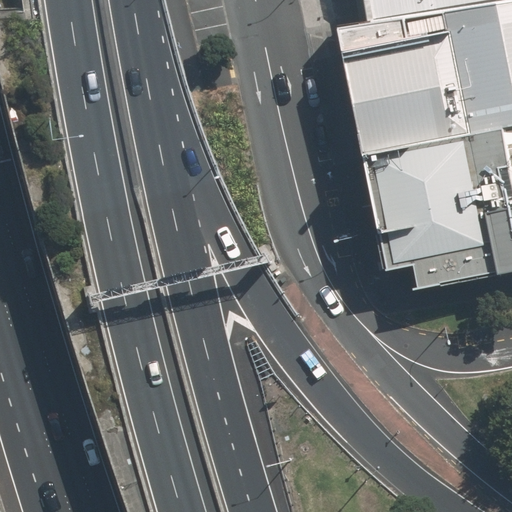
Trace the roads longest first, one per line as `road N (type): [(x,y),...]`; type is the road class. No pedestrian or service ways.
road 1 (motorway): [(134,0),(217,235),(328,393),(387,454),(462,511)]
road 2 (motorway): [(132,0),(170,222),(251,511)]
road 3 (motorway): [(65,0),(102,198),(182,511)]
road 4 (residential): [(257,0),(311,234),(336,293),(378,346)]
road 5 (motorway): [(95,511),(0,200)]
road 6 (residential): [(378,346),(511,488)]
road 7 (residential): [(378,346),(459,358),(511,353)]
